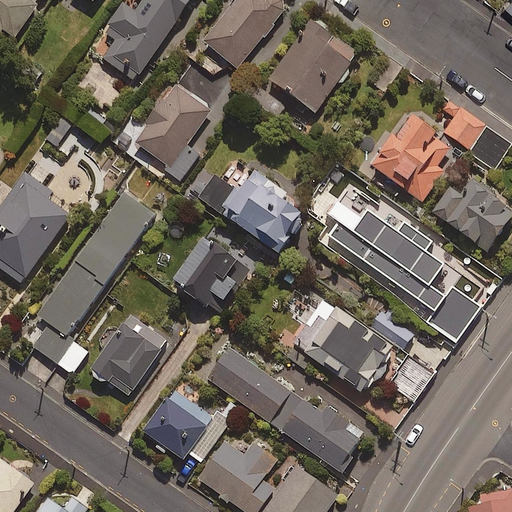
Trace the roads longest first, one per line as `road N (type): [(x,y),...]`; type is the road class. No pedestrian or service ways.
road 1 (residential): [(0,386),(178,511)]
road 2 (residential): [(398,0),(511,80)]
